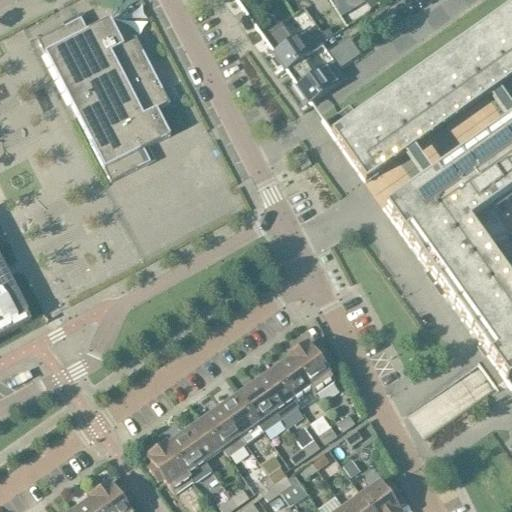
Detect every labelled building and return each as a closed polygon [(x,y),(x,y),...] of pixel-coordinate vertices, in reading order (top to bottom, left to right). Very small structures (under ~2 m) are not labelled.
[(377,6),(372,0),(361,0),(370,11),(376,7),(377,6)] [(511,6),(355,117),(348,108),(324,125),(322,123),(320,124),(329,136),(363,185),(377,176),(376,175),(380,172),(378,169),(511,74),(511,6)] [(146,256),(224,215),(195,158),(208,152),(194,125),(168,138),(155,113),(168,106),(134,41),(121,47),(108,21),(88,32),(78,12),(49,26),(53,34),(37,42),(146,256)] [(321,47),(308,29),(291,41),(280,25),(260,39),(284,73),(321,47)] [(321,48),(321,47),(284,73),(308,107),(345,81),(332,63),(315,75),(304,60),(321,48)] [(434,175),(382,211),(505,385),(507,384),(511,380),(511,119),(504,125),(505,127),(506,126),(510,131),(438,182),(434,177),(435,176),(434,175)] [(302,172),(310,168),(303,154),(295,159),(302,172)] [(0,338),(23,327),(0,281),(0,338)] [(318,353),(313,356),(306,346),(287,359),(315,398),(333,385),(322,369),(327,366),(318,353)] [(315,398),(287,359),(287,360),(288,362),(271,374),(291,402),(308,391),(314,398),(315,398)] [(271,374),(254,386),(274,415),(279,423),(297,411),(291,402),(271,374)] [(254,386),(236,399),(256,427),(262,435),(279,423),(274,415),(254,386)] [(236,399),(218,411),(239,440),(244,448),(262,435),(256,427),(236,399)] [(239,440),(218,411),(201,424),(221,452),(239,440)] [(353,427),(347,419),(335,427),(341,436),(353,427)] [(221,452),(201,424),(183,436),(203,465),(221,452)] [(318,440),(324,448),(335,440),(329,431),(318,440)] [(361,442),(355,434),(343,442),(349,450),(361,442)] [(203,465),(183,436),(166,448),(165,446),(164,447),(191,485),(192,485),(186,477),(203,465)] [(306,460),(318,452),(312,444),(300,452),(306,460)] [(191,485),(164,447),(146,460),(153,469),(148,473),(157,486),(162,482),(173,498),(191,485)] [(306,460),(300,452),(288,460),(294,469),(306,460)] [(327,466),(321,457),(309,465),(315,474),(327,466)] [(350,464),(341,470),(348,481),(358,475),(350,464)] [(315,474),(309,465),(298,474),(304,482),(315,474)] [(284,480),(278,471),(266,479),(272,488),(284,480)] [(272,488),(266,479),(254,487),(261,496),(272,488)] [(290,488),(284,480),(272,488),(279,497),(290,488)] [(129,506),(120,492),(115,496),(108,486),(89,499),(98,511),(125,511),(124,509),(129,506)] [(396,511),(392,507),(397,503),(388,490),(383,493),(378,486),(359,499),(368,511),(396,511)] [(279,497),(272,488),(261,496),(267,505),(279,497)] [(235,510),(247,502),(241,493),(229,502),(235,510)] [(98,511),(89,499),(89,500),(90,502),(75,511),(98,511)] [(368,511),(359,499),(342,511),(368,511)] [(232,511),(235,510),(229,502),(218,510),(218,511),(232,511)]
